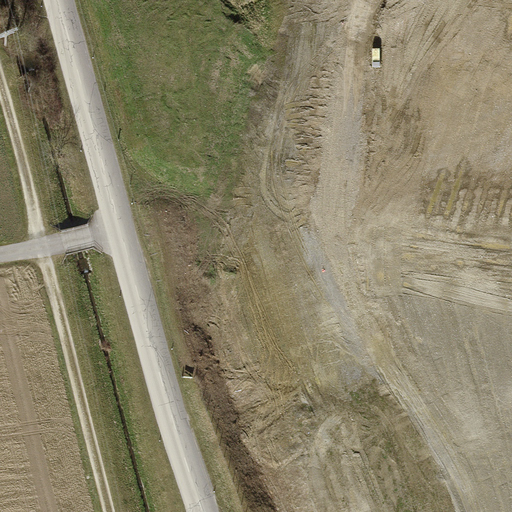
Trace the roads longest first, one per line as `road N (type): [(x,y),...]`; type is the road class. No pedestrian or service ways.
road 1 (track): [(110,511),(0,74)]
road 2 (tertiary): [(120,228),(204,511)]
road 3 (tertiary): [(60,0),(120,228)]
road 4 (unclassified): [(0,254),(120,228)]
